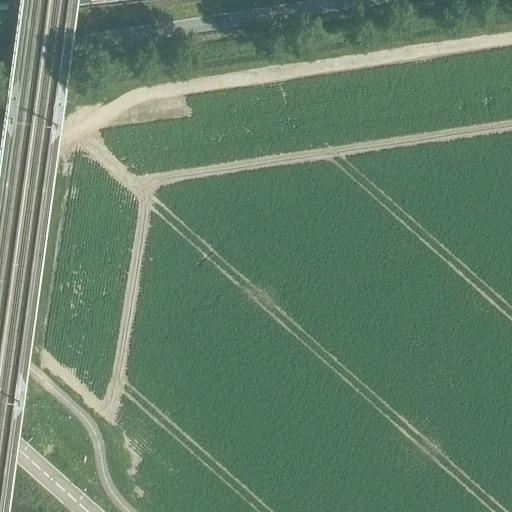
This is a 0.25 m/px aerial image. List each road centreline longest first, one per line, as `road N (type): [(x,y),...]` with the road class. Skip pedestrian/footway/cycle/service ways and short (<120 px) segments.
road 1 (track): [(0,142),(67,140),(137,97),(511,38)]
road 2 (motorway): [(0,57),(375,0)]
